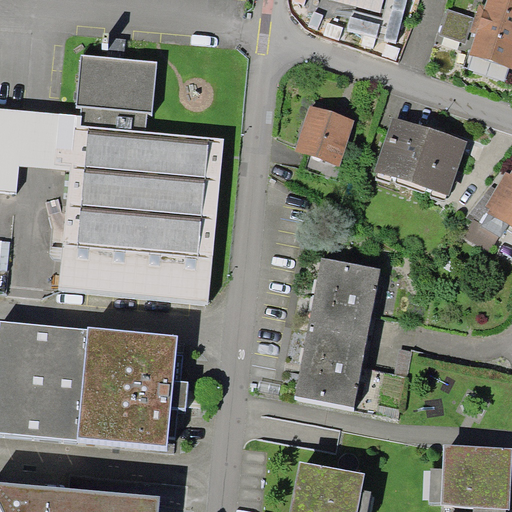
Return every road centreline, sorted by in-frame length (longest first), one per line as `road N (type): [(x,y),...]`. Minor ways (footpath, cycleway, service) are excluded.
road 1 (residential): [(267,36),(219,511)]
road 2 (unknown): [(0,6),(267,36)]
road 3 (residential): [(511,119),(267,36)]
road 4 (unknown): [(239,330),(38,317),(0,322)]
road 5 (unknown): [(0,464),(222,491)]
